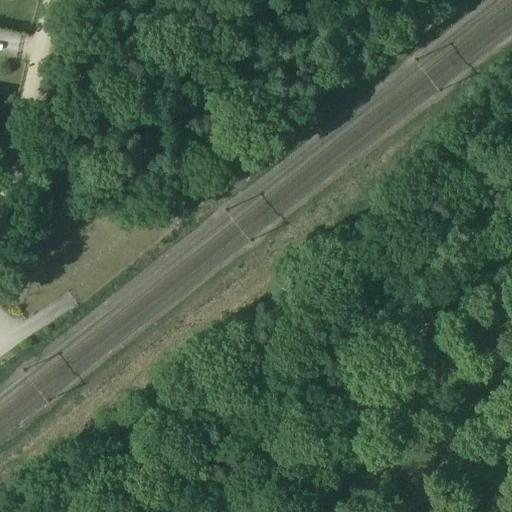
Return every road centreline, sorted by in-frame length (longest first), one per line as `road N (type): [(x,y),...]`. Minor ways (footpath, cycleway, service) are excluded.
road 1 (track): [(298,511),(425,311),(511,231)]
road 2 (unclassified): [(50,0),(0,212)]
